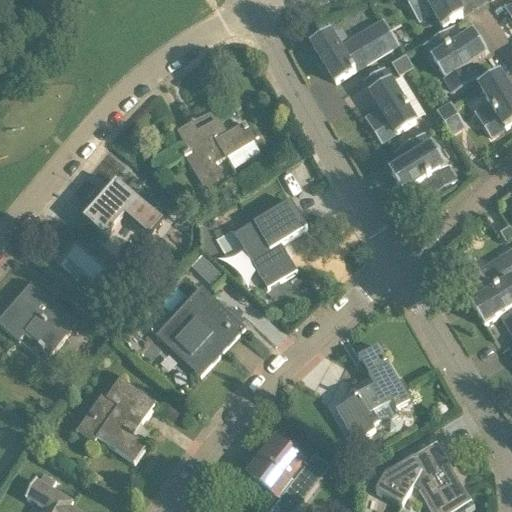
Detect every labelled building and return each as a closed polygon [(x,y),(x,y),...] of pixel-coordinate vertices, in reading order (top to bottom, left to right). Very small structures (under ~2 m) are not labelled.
[(451,0),(405,0),(417,18),(430,10),(443,31),(463,19),(451,0)] [(398,49),(384,26),(341,53),(331,37),(312,48),(336,87),(398,49)] [(486,57),(474,37),(456,48),(448,36),(426,49),(454,95),(472,84),(464,70),(486,57)] [(412,72),(406,62),(394,69),(401,80),(412,72)] [(492,141),(511,128),(511,98),(500,80),(481,92),(494,114),(481,122),(492,141)] [(372,98),(385,119),(371,128),(383,146),(416,126),(408,112),(409,111),(407,107),(405,108),(391,85),(372,98)] [(463,131),(451,110),(440,117),(452,138),(463,131)] [(192,128),(191,128),(178,136),(189,155),(184,158),(207,195),(226,184),(216,168),(226,161),(233,173),(244,167),(261,157),(253,145),(259,141),(259,140),(255,143),(246,127),(227,139),(221,128),(200,140),(192,128)] [(410,166),(392,177),(404,197),(426,183),(434,197),(453,186),(425,140),(402,154),(410,166)] [(159,222),(145,210),(117,186),(84,225),(107,243),(125,221),(145,238),(159,222)] [(285,257),(280,249),(307,232),(292,206),(255,229),(262,240),(243,251),(264,285),(256,289),(260,296),(268,291),(268,292),(270,291),(269,291),(295,275),(296,276),(297,275),(286,256),(285,257)] [(193,207),(192,216),(205,217),(206,208),(193,207)] [(507,245),(511,242),(511,236),(510,233),(503,238),(507,245)] [(511,265),(504,271),(500,265),(479,278),(469,262),(450,273),(474,311),(511,285),(511,265)] [(219,274),(213,268),(202,280),(211,290),(223,277),(219,274)] [(511,285),(474,311),(485,330),(507,316),(511,323),(511,331),(510,332),(511,336),(511,285)] [(0,326),(0,329),(19,346),(24,339),(36,349),(31,356),(44,366),(51,358),(53,359),(67,343),(65,341),(78,326),(32,288),(0,326)] [(157,340),(171,352),(186,367),(201,380),(246,333),(202,292),(157,340)] [(410,404),(378,351),(359,362),(376,389),(355,402),(356,404),(337,415),(357,447),(376,435),(373,430),(379,426),(374,417),(393,405),(397,412),(410,404)] [(132,437),(139,427),(143,429),(157,410),(120,384),(111,397),(107,404),(110,406),(102,417),(101,417),(100,420),(109,427),(98,443),(135,469),(136,468),(133,466),(144,449),(147,451),(148,451),(136,443),(137,441),(132,437)] [(277,500),(280,502),(272,511),(297,511),(330,470),(315,459),(293,487),(290,485),(305,465),(277,444),(250,479),(277,500)] [(472,506),(437,449),(411,466),(385,481),(376,497),(403,511),(420,481),(439,511),(453,511),(456,507),(467,500),(471,507),(472,506)] [(364,463),(356,454),(348,461),(355,470),(364,463)] [(73,506),(36,485),(26,503),(43,511),(72,511),(71,511),(73,506)]
